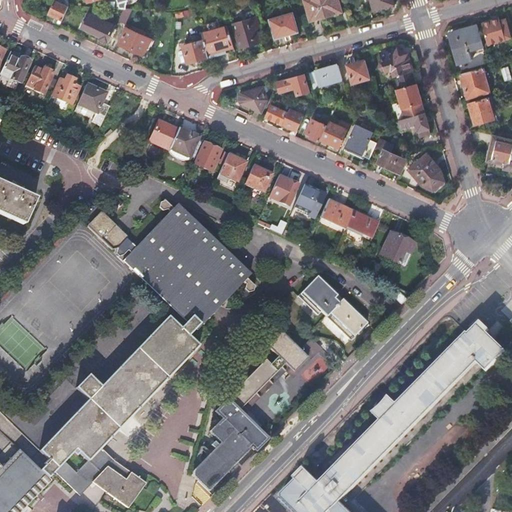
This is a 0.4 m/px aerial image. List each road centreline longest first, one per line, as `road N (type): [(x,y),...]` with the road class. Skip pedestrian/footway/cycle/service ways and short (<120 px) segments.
road 1 (tertiary): [(223,511),(488,239)]
road 2 (residential): [(175,96),(488,239)]
road 3 (residential): [(422,20),(175,96)]
road 4 (residential): [(488,239),(422,20)]
road 5 (residential): [(0,16),(175,96)]
road 6 (residential): [(72,178),(63,208),(0,276)]
